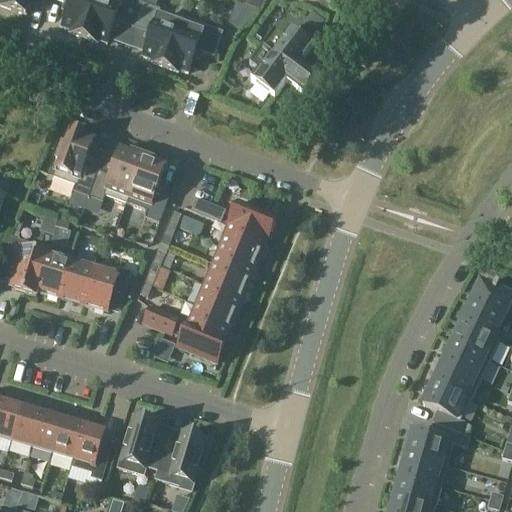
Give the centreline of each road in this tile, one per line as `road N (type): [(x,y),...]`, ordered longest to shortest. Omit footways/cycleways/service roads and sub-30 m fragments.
road 1 (residential): [(353,198),(0,73)]
road 2 (residential): [(287,425),(0,342)]
road 3 (residential): [(358,511),(404,358),(468,237)]
road 4 (residential): [(353,198),(287,425)]
road 5 (residential): [(483,14),(439,61),(353,198)]
